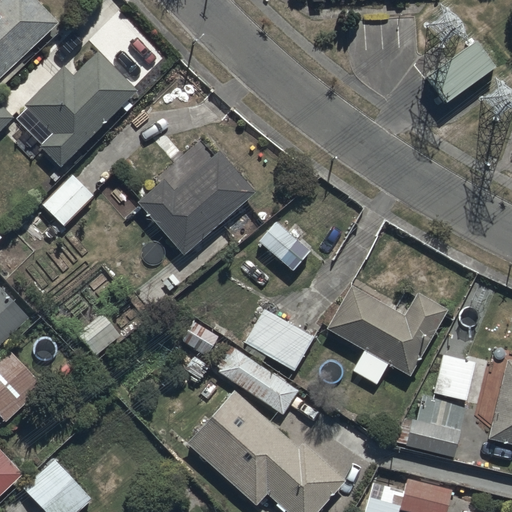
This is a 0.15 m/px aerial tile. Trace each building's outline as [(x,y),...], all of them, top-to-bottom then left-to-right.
[(0,77),(60,20),(41,0),(1,0),(0,1),(0,77)] [(480,38),(427,72),(444,99),(497,64),(480,38)] [(52,129),(39,142),(62,165),(140,88),(100,47),(73,73),(64,64),(25,102),(52,129)] [(0,102),(0,127),(13,115),(0,102)] [(165,175),(138,198),(185,253),(258,191),(220,145),(214,150),(201,134),(159,168),(165,175)] [(72,170),(41,203),(65,225),(95,192),(72,170)] [(275,213),(256,234),(292,269),(312,249),(275,213)] [(403,313),(352,283),(327,325),(364,347),(352,369),(377,384),(390,362),(410,374),(450,307),(418,288),(403,313)] [(0,284),(0,342),(29,315),(0,284)] [(314,334),(265,309),(245,346),(295,372),(314,334)] [(221,335),(189,314),(175,333),(207,355),(221,335)] [(299,388),(226,340),(210,364),(283,412),(299,388)] [(10,345),(0,354),(0,413),(6,420),(46,383),(10,345)] [(417,394),(405,443),(454,455),(478,359),(443,351),(432,397),(417,394)] [(511,355),(508,355),(489,437),(511,442),(511,355)] [(316,511),(317,511),(348,479),(306,438),(300,446),(236,385),(186,437),(256,504),(268,492),(288,511),(316,511)] [(0,496),(25,474),(0,445),(0,496)] [(57,458),(23,488),(43,511),(76,511),(92,499),(57,458)] [(412,511),(446,511),(452,488),(407,476),(404,489),(372,481),(363,511),(400,511),(401,510),(412,511)]
